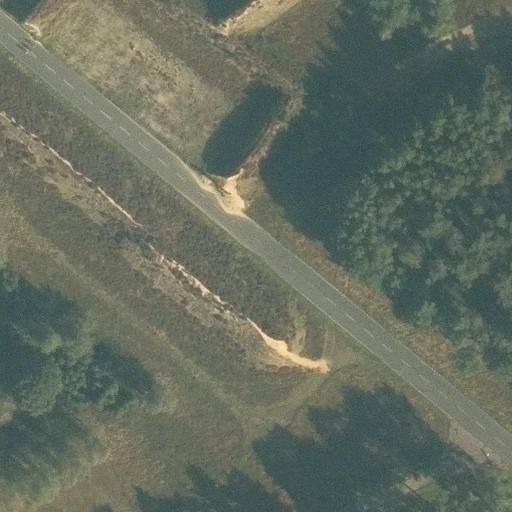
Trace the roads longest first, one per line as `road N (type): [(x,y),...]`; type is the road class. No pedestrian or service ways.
road 1 (track): [(0,29),(511,453)]
road 2 (track): [(511,36),(451,64),(350,141),(255,238)]
road 3 (track): [(343,511),(496,440)]
